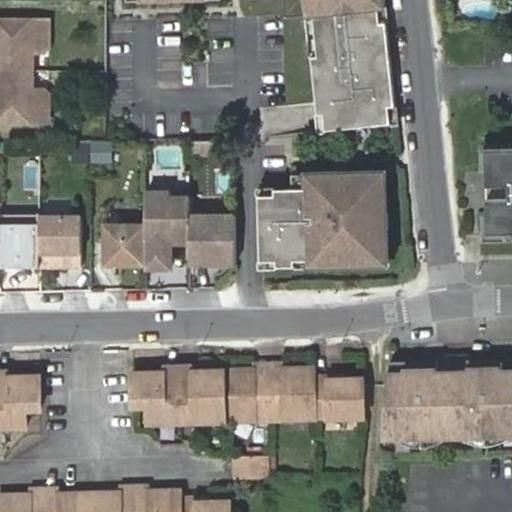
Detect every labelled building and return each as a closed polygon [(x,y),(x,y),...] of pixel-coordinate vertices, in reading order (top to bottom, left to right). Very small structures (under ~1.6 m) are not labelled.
[(383,24),(381,0),(306,0),(307,26),(383,24)] [(45,17),(0,17),(0,118),(47,117),(47,91),(42,86),(30,87),(29,48),(42,48),(45,44),(45,17)] [(389,127),(383,24),(307,26),(312,131),(389,127)] [(212,143),(192,144),(192,156),(212,155),(212,143)] [(112,145),(93,145),(93,164),(112,164),(112,145)] [(511,151),(487,152),(489,235),(511,234),(511,151)] [(377,267),(375,216),(370,217),(369,177),(279,180),(280,196),(258,197),(260,270),(377,267)] [(171,194),(146,194),(146,229),(146,267),(146,270),(171,270),(171,245),(190,245),(190,218),(190,198),(171,198),(171,194)] [(39,215),(0,215),(0,225),(39,226),(39,218),(39,215)] [(80,218),(39,218),(39,226),(39,270),(80,269),(80,218)] [(233,218),(190,218),(190,245),(190,265),(233,265),(233,218)] [(39,226),(0,225),(0,269),(39,270),(39,226)] [(146,267),(146,229),(107,229),(107,267),(146,267)] [(500,366),(492,366),(469,366),(469,378),(438,378),(438,366),(403,366),(404,379),(388,379),(387,443),(412,443),(412,436),(435,436),(435,442),(478,442),(478,434),(499,434),(499,442),(511,441),(511,374),(501,374),(500,366)] [(403,366),(388,366),(388,379),(404,379),(403,366)] [(469,378),(469,366),(438,366),(438,378),(469,378)] [(277,421),(321,420),(320,380),(320,370),(290,371),(290,386),(277,387),(277,421)] [(232,422),(277,421),(277,387),(258,387),(258,371),(230,372),(232,422)] [(258,387),(277,387),(276,371),(258,371),(258,387)] [(290,386),(290,371),(276,371),(277,387),(290,386)] [(153,424),(232,422),(230,372),(197,373),(197,389),(170,389),(169,374),(137,375),(138,408),(152,408),(153,424)] [(197,373),(169,374),(170,389),(197,389),(197,373)] [(0,428),(29,428),(29,411),(44,411),(44,377),(11,378),(11,393),(0,393),(0,428)] [(0,393),(11,393),(11,378),(0,378),(0,393)] [(320,380),(321,420),(370,419),(368,380),(320,380)] [(499,434),(478,434),(478,442),(499,442),(499,434)] [(268,454),(231,454),(231,482),(268,482),(268,454)] [(154,506),(154,492),(137,493),(137,506),(154,506)] [(137,511),(183,511),(183,505),(182,492),(154,492),(154,506),(137,506),(137,511)] [(46,511),(90,511),(91,493),(59,494),(60,507),(47,507),(46,511)] [(90,511),(137,511),(137,506),(122,506),(122,493),(91,493),(90,511)] [(122,506),(137,506),(137,493),(122,493),(122,506)] [(1,511),(46,511),(47,507),(32,507),(31,494),(1,495),(1,508),(1,511)] [(32,507),(47,507),(47,494),(31,494),(32,507)] [(60,507),(59,494),(47,494),(47,507),(60,507)]
